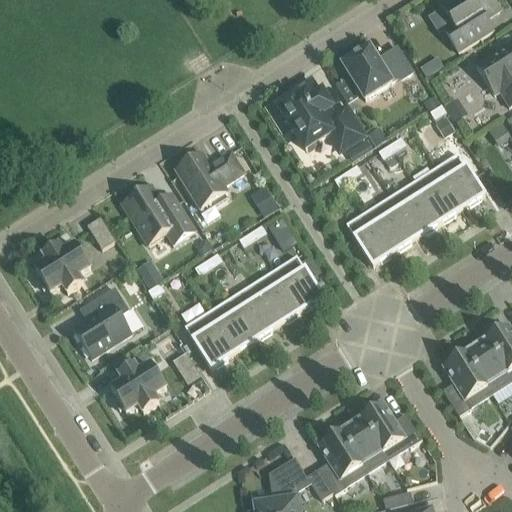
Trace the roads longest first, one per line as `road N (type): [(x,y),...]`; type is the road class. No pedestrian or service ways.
road 1 (residential): [(0,244),(396,0)]
road 2 (residential): [(112,507),(378,340)]
road 3 (residential): [(112,507),(0,332)]
road 4 (residential): [(378,340),(511,255)]
road 5 (residential): [(378,340),(460,463)]
